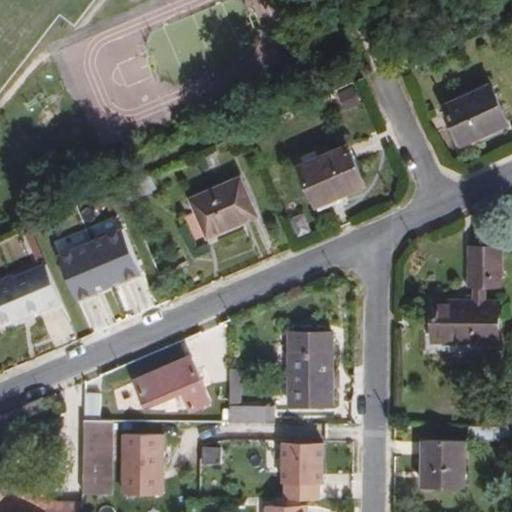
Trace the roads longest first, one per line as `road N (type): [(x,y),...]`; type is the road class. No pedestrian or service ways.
road 1 (residential): [(0,396),(377,233)]
road 2 (residential): [(374,511),(377,233)]
road 3 (residential): [(377,233),(511,175)]
